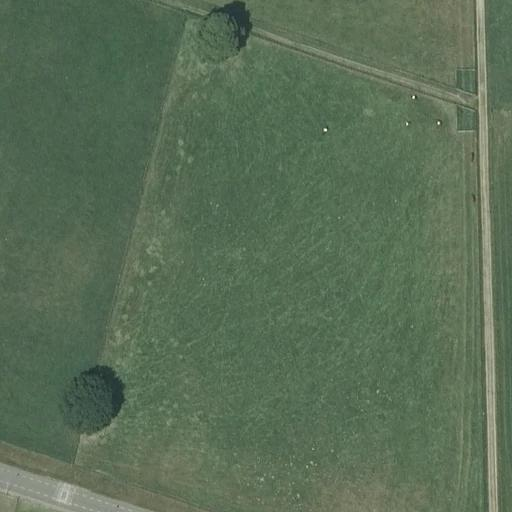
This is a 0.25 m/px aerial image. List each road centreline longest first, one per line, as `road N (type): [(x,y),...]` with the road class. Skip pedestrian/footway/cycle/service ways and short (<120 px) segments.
road 1 (track): [(478,0),(491,511)]
road 2 (track): [(481,108),(162,0)]
road 3 (residential): [(115,511),(0,474)]
